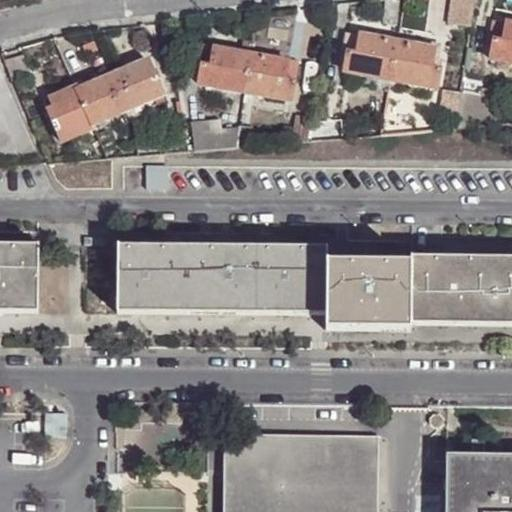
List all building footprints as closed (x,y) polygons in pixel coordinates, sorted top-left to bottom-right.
[(399,0),(384,0),(383,15),(376,14),(375,21),(398,22),(399,0)] [(449,0),(434,0),(433,23),(449,23),(449,0)] [(511,65),(511,23),(504,23),(501,42),(491,40),(487,61),(511,65)] [(345,56),(343,68),(342,74),(436,91),(439,70),(430,69),(433,51),(409,46),(342,33),(338,55),(345,56)] [(197,87),(255,98),(290,104),(294,85),(298,66),(251,57),(254,45),(245,44),(242,56),(200,48),(196,66),(201,67),(197,87)] [(21,48),(1,55),(14,83),(33,76),(21,48)] [(59,147),(93,132),(92,130),(161,99),(156,88),(166,84),(161,72),(151,76),(145,63),(76,94),(74,91),(41,106),(59,147)] [(453,131),(475,129),(476,123),(491,126),(497,92),(478,89),(477,97),(460,94),(453,131)] [(290,135),(306,138),(309,122),(313,107),(295,104),(290,135)] [(309,122),(306,138),(305,141),(344,137),(341,119),(309,122)] [(194,154),(236,151),(234,124),(192,127),(194,154)] [(37,246),(0,245),(0,310),(37,311),(37,246)] [(119,312),(327,314),(327,264),(327,249),(120,247),(119,312)] [(410,264),(411,326),(511,326),(511,259),(410,259),(410,264)] [(327,264),(327,314),(327,330),(411,331),(411,326),(410,264),(327,264)] [(226,440),(225,511),(380,511),(382,442),(226,440)] [(511,511),(511,458),(452,458),(451,511),(511,511)]
